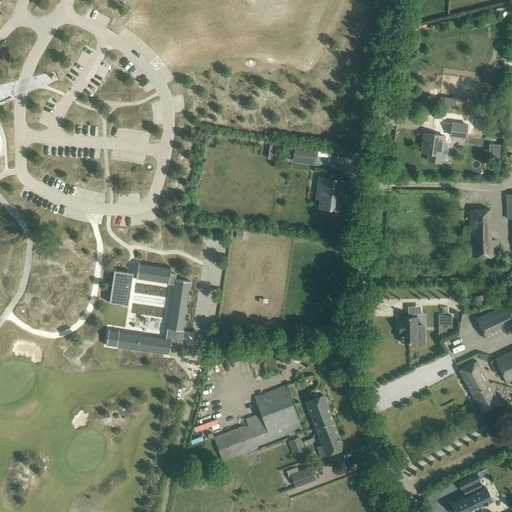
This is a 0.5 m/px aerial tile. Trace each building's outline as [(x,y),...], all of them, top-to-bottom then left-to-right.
[(450,136),(466,138),(469,118),(453,116),(450,136)] [(444,136),(438,135),(424,133),(421,152),(429,153),(428,160),(441,162),(444,136)] [(315,165),(317,147),(294,144),(292,162),(315,165)] [(318,208),(340,211),(344,180),(318,176),(315,198),(319,199),(318,208)] [(490,209),(480,209),(470,209),(471,257),(497,256),(496,239),(490,239),(490,209)] [(108,329),(106,345),(107,346),(107,345),(116,346),(116,347),(117,347),(168,354),(168,355),(169,355),(171,345),(181,346),(184,330),(183,330),(190,282),(191,283),(191,282),(175,279),(176,274),(170,274),(171,267),(170,267),(170,268),(139,263),(138,262),(136,279),(137,279),(168,283),(168,284),(174,285),(168,328),(167,328),(166,338),(119,331),(118,330),(118,331),(109,330),(109,329),(108,329)] [(114,270),(109,303),(128,305),(133,273),(114,270)] [(508,280),(506,281),(500,282),(502,289),(501,290),(502,293),(504,293),(505,297),(511,296),(508,282),(508,280)] [(488,306),(486,295),(475,297),(477,308),(488,306)] [(386,302),(376,302),(375,314),(386,314),(386,302)] [(511,327),(511,314),(507,305),(477,318),(487,339),(511,327)] [(400,320),(399,321),(399,333),(400,333),(401,342),(418,342),(417,333),(423,333),(423,326),(417,326),(417,316),(413,316),(413,312),(408,312),(408,316),(400,317),(400,320)] [(511,379),(511,350),(495,358),(496,358),(490,361),(496,372),(501,369),(506,382),(511,379)] [(489,384),(477,361),(468,365),(459,370),(472,393),(489,384)] [(499,402),(489,384),(472,393),(482,412),(499,402)] [(248,425),(256,446),(293,432),(302,428),(286,386),(255,397),(261,413),(246,419),(248,425)] [(333,421),(323,395),(306,401),(316,427),(333,421)] [(333,421),(316,427),(322,445),(317,447),(320,457),(343,448),(333,421)] [(257,448),(256,446),(248,425),(214,438),(223,461),(257,448)] [(298,472),(300,475),(292,478),(295,486),(317,478),(312,466),(298,472)] [(492,501),(485,486),(481,488),(476,477),(461,484),(466,495),(451,502),(455,511),(481,511),(479,507),(492,501)]
